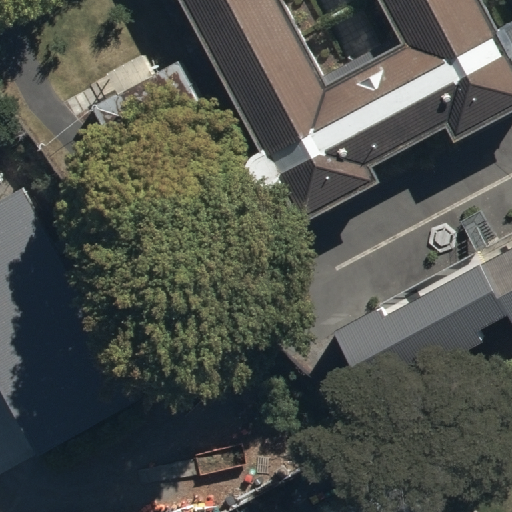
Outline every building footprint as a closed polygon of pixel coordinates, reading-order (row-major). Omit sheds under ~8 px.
[(279,0),(159,0),(281,239),(385,186),(372,160),(455,118),(465,138),(511,114),(511,0),(389,0),(409,38),(321,82),(279,0)] [(182,56),(95,102),(130,164),(215,119),(182,56)] [(24,183),(0,196),(0,370),(43,450),(141,396),(24,183)] [(511,237),(389,302),(385,295),(336,321),(374,393),(488,333),(481,321),(510,306),(511,310),(511,237)] [(238,402),(278,471),(306,455),(266,386),(238,402)] [(201,422),(174,438),(214,508),(241,492),(201,422)]
